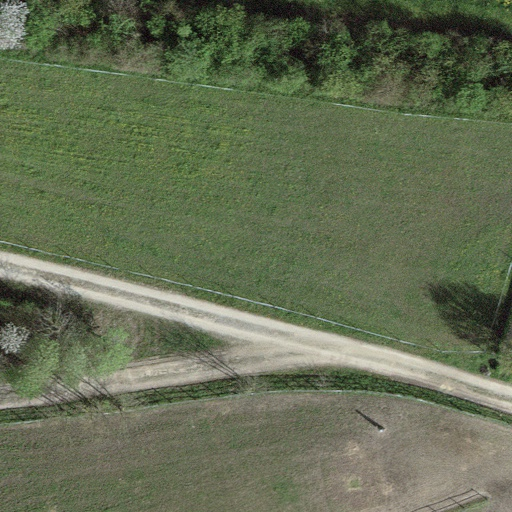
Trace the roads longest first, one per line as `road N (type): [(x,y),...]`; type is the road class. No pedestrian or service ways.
road 1 (motorway): [(197,0),(511,49)]
road 2 (track): [(0,247),(286,345)]
road 3 (track): [(0,369),(286,345)]
road 4 (track): [(286,345),(511,402)]
